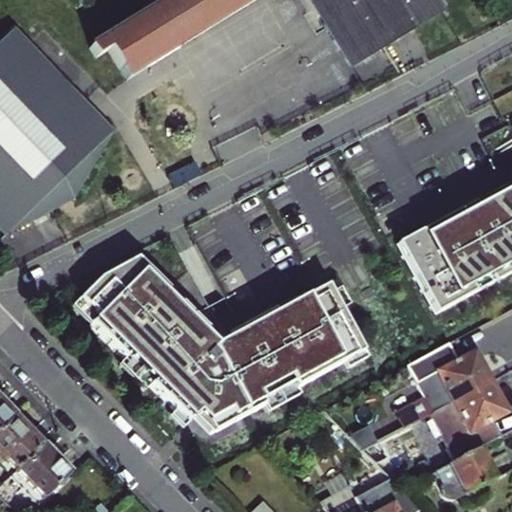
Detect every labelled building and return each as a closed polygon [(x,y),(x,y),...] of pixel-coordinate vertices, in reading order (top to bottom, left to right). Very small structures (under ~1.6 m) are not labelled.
[(177,0),(179,2),(96,54),(101,62),(112,55),(131,86),(268,0),(312,0),(330,28),(328,29),(350,63),(352,62),(355,67),(446,14),(437,0),(177,0)] [(103,147),(32,72),(13,52),(5,44),(0,47),(0,247),(0,248),(69,208),(103,147)] [(511,183),(396,246),(434,316),(511,273),(511,183)] [(139,277),(145,271),(134,261),(127,265),(139,277)] [(98,280),(78,300),(96,319),(89,326),(124,361),(127,358),(152,383),(149,387),(175,413),(187,425),(192,420),(197,416),(215,434),(263,408),(261,404),(292,387),(294,391),(342,365),(362,355),(326,288),(304,299),(274,316),(271,312),(239,329),(242,334),(227,342),(215,349),(211,345),(202,336),(206,333),(179,305),(176,309),(163,296),(167,293),(145,271),(139,277),(127,265),(98,280)] [(176,309),(179,305),(167,293),(163,296),(176,309)] [(302,295),(271,312),(274,316),(304,299),(302,295)] [(70,308),(89,326),(96,319),(78,300),(70,308)] [(242,334),(239,329),(230,334),(224,338),(227,342),(242,334)] [(215,342),(206,333),(202,336),(211,345),(215,342)] [(365,361),(362,355),(342,365),(346,372),(365,361)] [(149,387),(152,383),(127,358),(124,361),(119,367),(132,380),(144,392),(149,387)] [(433,361),(392,384),(409,415),(383,430),(391,444),(414,431),(476,397),(465,378),(459,367),(442,376),(433,361)] [(294,391),(292,387),(261,404),(263,408),(267,414),(297,397),(294,391)] [(476,397),(414,431),(440,477),(463,464),(487,451),(478,436),(493,428),(484,411),(476,397)] [(0,442),(19,424),(6,411),(0,405),(0,442)] [(182,430),(187,425),(175,413),(169,418),(182,430)] [(215,434),(197,416),(192,420),(209,438),(215,434)] [(0,455),(23,479),(47,454),(34,440),(19,424),(0,442),(0,455)] [(391,444),(383,430),(368,438),(376,452),(391,444)] [(58,465),(47,454),(23,479),(46,500),(69,476),(58,465)] [(371,459),(357,467),(365,480),(378,472),(371,459)] [(470,476),(463,464),(440,477),(422,487),(428,497),(425,503),(426,509),(429,511),(440,511),(479,490),(470,476)] [(394,511),(386,503),(374,510),(375,511),(394,511)]
